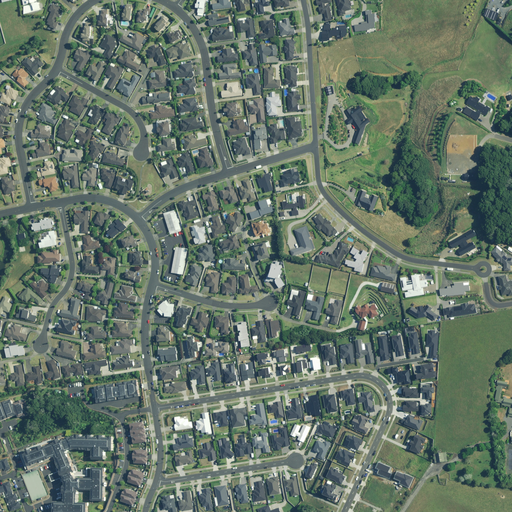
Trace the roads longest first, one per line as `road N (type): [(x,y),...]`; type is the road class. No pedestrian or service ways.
road 1 (residential): [(343,511),(388,414),(384,386),(372,377),(153,408)]
road 2 (residential): [(315,145),(322,190),(357,226),(406,258),(477,268)]
road 3 (residential): [(174,7),(201,45),(228,173)]
road 4 (residential): [(39,346),(70,280),(60,202)]
road 5 (residential): [(31,207),(19,125),(31,95),(55,69)]
road 6 (residential): [(302,0),(315,145)]
road 7 (residential): [(156,480),(296,460)]
road 8 (residential): [(142,153),(143,131),(132,113),(55,69)]
road 9 (tertiary): [(151,284),(144,343),(153,408)]
road 10 (residential): [(269,302),(224,305),(151,284)]
